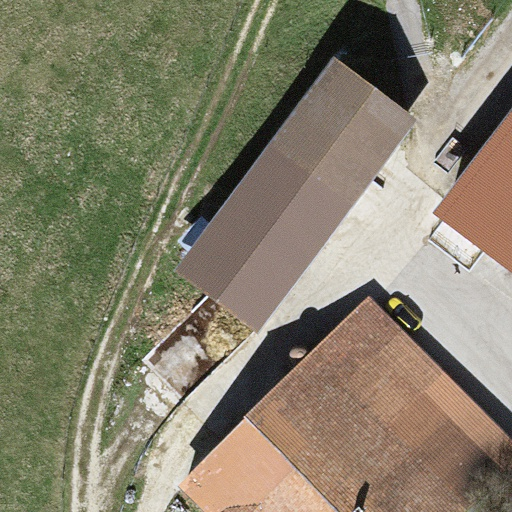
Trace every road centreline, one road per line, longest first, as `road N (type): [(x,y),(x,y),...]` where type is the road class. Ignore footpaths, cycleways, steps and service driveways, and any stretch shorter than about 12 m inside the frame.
road 1 (track): [(258,0),(176,218),(112,359),(94,425),(87,511)]
road 2 (track): [(382,272),(419,102),(410,0)]
